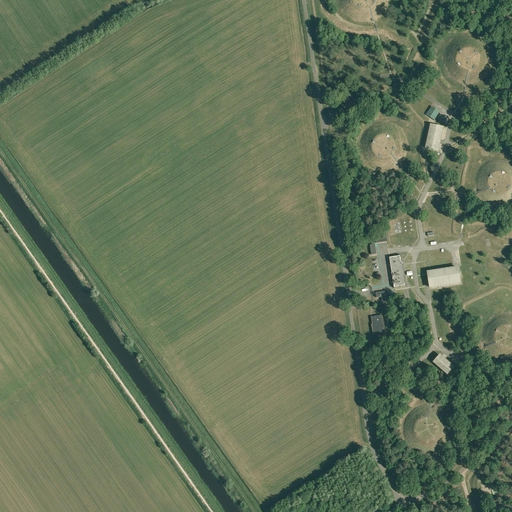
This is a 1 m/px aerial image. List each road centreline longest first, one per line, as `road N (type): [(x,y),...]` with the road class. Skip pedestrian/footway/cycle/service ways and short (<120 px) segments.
road 1 (unclassified): [(398,496),(367,431),(305,0)]
road 2 (unclassified): [(414,500),(461,472),(511,415)]
